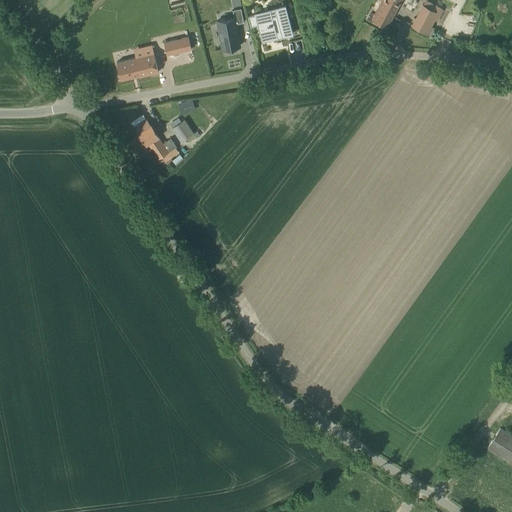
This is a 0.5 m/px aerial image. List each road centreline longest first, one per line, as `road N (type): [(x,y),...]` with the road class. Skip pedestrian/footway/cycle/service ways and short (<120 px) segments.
road 1 (unclassified): [(459,511),(283,390),(80,107)]
road 2 (unclassified): [(80,107),(345,57),(448,56),(511,67)]
road 3 (unclassified): [(80,107),(8,0)]
